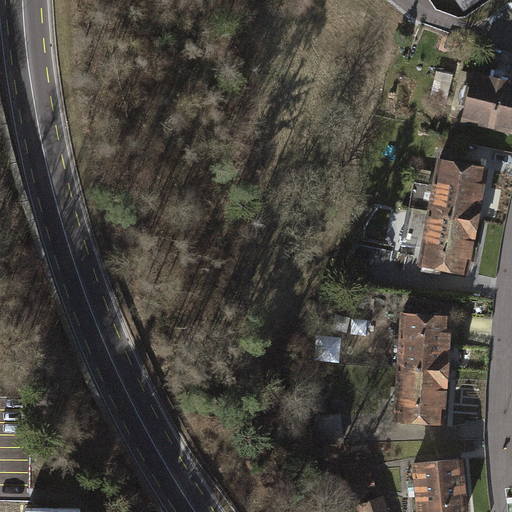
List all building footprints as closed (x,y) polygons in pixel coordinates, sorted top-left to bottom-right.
[(511,79),(476,71),(465,122),(511,132),(511,79)] [(490,164),(441,156),(422,262),(471,271),(490,164)] [(454,314),(403,312),(398,421),(449,423),(454,314)] [(342,412),(314,414),(317,445),(345,442),(342,412)] [(369,458),(342,464),(350,498),(377,492),(369,458)] [(467,458),(415,462),(418,511),(460,511),(471,511),(467,458)] [(389,511),(383,496),(356,506),(358,511),(389,511)]
